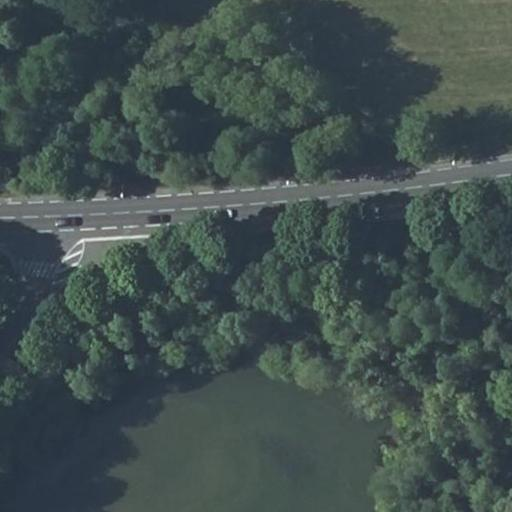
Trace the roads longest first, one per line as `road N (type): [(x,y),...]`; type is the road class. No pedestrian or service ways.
road 1 (tertiary): [(511,174),(394,192),(93,214)]
road 2 (residential): [(93,214),(63,273),(0,347)]
